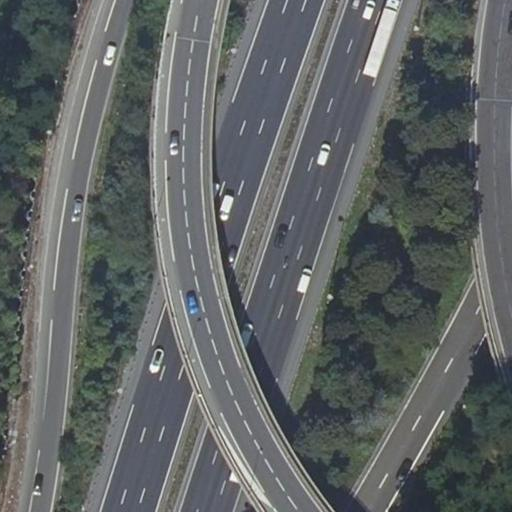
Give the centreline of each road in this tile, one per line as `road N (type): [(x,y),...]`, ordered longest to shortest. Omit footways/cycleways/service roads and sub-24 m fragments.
road 1 (motorway): [(205,511),(379,0)]
road 2 (motorway): [(295,0),(124,511)]
road 3 (trunk): [(200,0),(190,41),(191,184),(216,330),(252,417),(311,511)]
road 4 (motorway): [(127,0),(70,221),(38,511)]
road 5 (trunk): [(511,322),(503,295),(492,102),(504,0)]
road 6 (motorway): [(368,511),(511,234)]
